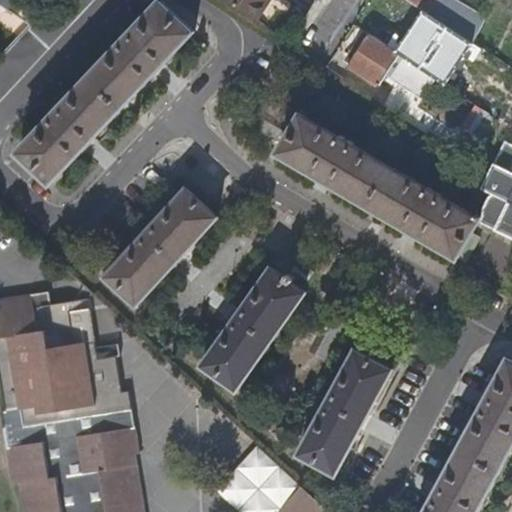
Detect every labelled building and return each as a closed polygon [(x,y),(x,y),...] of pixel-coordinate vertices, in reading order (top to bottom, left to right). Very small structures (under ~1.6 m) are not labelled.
[(0,101),(94,0),(54,0),(33,24),(7,51),(2,57),(0,58),(0,101)] [(228,0),(259,20),(271,0),(228,0)] [(407,0),(424,11),(429,14),(436,0),(407,0)] [(485,21),(447,0),(436,0),(429,14),(473,44),(485,21)] [(44,120),(14,152),(46,183),(188,33),(156,2),(125,34),(123,32),(111,44),(114,46),(54,109),(52,107),(41,118),(44,120)] [(0,30),(0,45),(7,51),(33,24),(13,11),(0,30)] [(396,52),(439,81),(446,86),(473,44),(429,14),(424,11),(396,52)] [(425,100),(439,81),(430,75),(396,52),(372,35),(366,43),(351,66),(382,86),(389,76),(425,100)] [(418,109),(410,121),(426,132),(434,120),(418,109)] [(279,153),(457,258),(458,258),(479,223),(482,218),(477,215),(475,217),(442,197),(443,195),(430,187),(429,189),(355,145),(356,143),(342,135),(341,137),(302,115),(279,153)] [(511,144),(506,142),(490,175),(500,182),(492,196),(489,198),(482,210),(484,215),(482,218),(479,223),(491,229),(511,239),(511,173),(510,172),(511,168),(511,144)] [(186,189),(105,276),(135,305),(216,217),(186,189)] [(234,319),(203,362),(237,385),(306,289),(273,265),(242,308),(234,302),(226,313),(234,319)] [(146,511),(144,498),(137,453),(141,452),(130,390),(123,391),(117,353),(98,357),(89,300),(54,304),(51,292),(8,299),(0,299),(0,317),(3,336),(0,336),(0,358),(8,408),(3,410),(15,482),(22,481),(27,511),(146,511)] [(355,348),(298,452),(334,472),(391,368),(355,348)] [(432,504),(427,511),(477,511),(511,449),(511,361),(509,360),(488,399),(486,397),(485,399),(482,397),(476,409),(479,411),(478,412),(480,414),(441,487),(439,486),(437,488),(434,487),(427,499),(430,501),(429,502),(432,504)] [(280,511),(304,486),(259,445),(217,489),(241,511),(280,511)] [(334,511),(327,505),(305,485),(304,486),(280,511),(334,511)]
